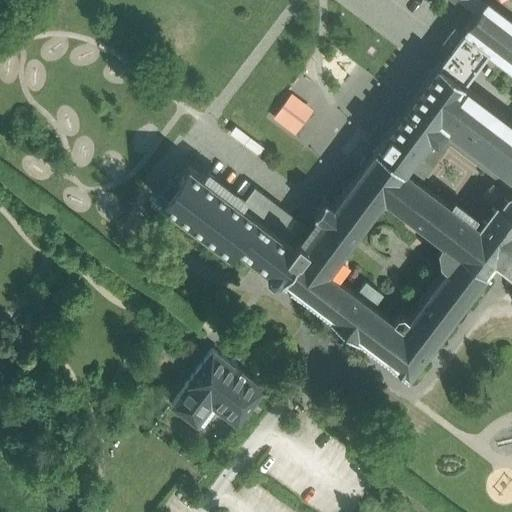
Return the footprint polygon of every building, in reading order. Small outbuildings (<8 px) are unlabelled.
[(511,20),(487,1),(447,55),(439,65),(453,76),(461,66),(477,44),(511,70),(511,20)] [(511,120),(453,76),(439,65),(385,136),(413,156),(439,122),(511,177),(511,120)] [(333,205),(325,198),(313,213),(322,220),(313,231),(254,187),(241,204),(230,196),(188,164),(160,201),(229,252),(235,244),(266,268),(265,270),(266,277),(272,282),(280,281),(281,279),(315,306),(369,347),(408,376),(451,319),(458,324),(468,311),(461,306),(484,275),(488,277),(490,275),(486,272),(494,262),(505,248),(477,226),(403,170),(413,156),(385,136),(376,129),(358,154),(367,160),(333,205)] [(254,187),(243,178),(230,196),(241,204),(254,187)] [(511,192),(510,193),(493,180),(480,198),(492,207),(477,226),(505,248),(494,262),(511,276),(511,192)] [(263,387),(212,348),(185,384),(186,384),(171,404),(196,422),(211,403),(237,422),(263,387)]
